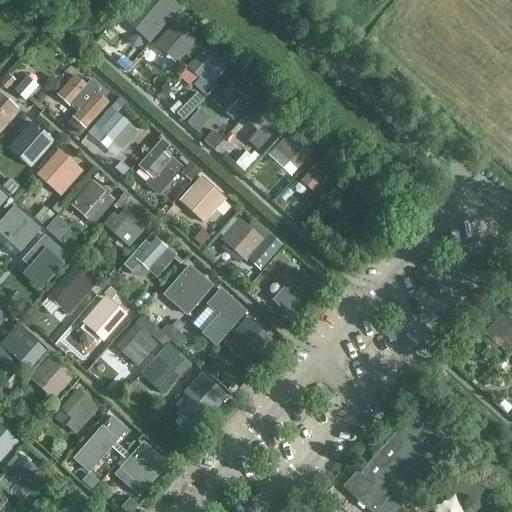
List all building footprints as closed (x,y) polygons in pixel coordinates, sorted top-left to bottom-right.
[(157,9),(146,0),(141,0),(123,20),(145,40),(159,25),(150,17),(157,9)] [(171,15),(181,4),(176,0),(157,0),(156,1),(171,15)] [(186,35),(175,25),(158,42),(169,53),(165,58),(174,66),(189,50),(181,42),(186,35)] [(230,64),(209,45),(188,69),(199,79),(194,85),(204,93),(230,64)] [(28,74),(15,88),(26,99),(39,85),(28,74)] [(86,86),(75,76),(58,95),(79,113),(72,120),(84,131),(108,104),(96,93),(100,89),(91,81),(86,86)] [(246,88),(234,77),(212,101),(232,120),(249,103),(241,95),(246,88)] [(0,88),(0,129),(21,109),(0,88)] [(275,115),(263,104),(246,122),(258,133),(248,143),(257,151),(281,126),(273,118),(275,115)] [(137,132),(111,109),(88,134),(114,158),(137,132)] [(42,137),(30,126),(13,144),(26,156),(42,137)] [(294,128),(273,151),(296,171),(316,148),(294,128)] [(169,148),(161,141),(137,168),(150,180),(148,183),(159,195),(181,171),(164,156),(169,148)] [(236,162),(245,169),(257,156),(248,148),(236,162)] [(83,172),(58,151),(36,177),(60,198),(83,172)] [(329,162),(323,157),(306,175),(317,186),(312,192),(321,200),(349,168),(336,155),(329,162)] [(180,198),(199,168),(187,161),(169,191),(180,198)] [(225,200),(201,178),(178,204),(203,225),(225,200)] [(115,201),(92,181),(70,205),(93,226),(115,201)] [(357,188),(341,206),(352,217),(347,223),(356,231),(372,212),(364,205),(369,199),(357,188)] [(113,213),(103,224),(129,247),(145,228),(124,209),(118,217),(113,213)] [(6,210),(0,217),(0,248),(1,249),(22,225),(6,210)] [(58,214),(46,227),(59,239),(72,226),(58,214)] [(238,219),(219,240),(246,264),(265,243),(238,219)] [(149,245),(145,241),(123,266),(131,273),(140,264),(156,278),(176,256),(155,238),(149,245)] [(53,252),(41,241),(34,249),(32,247),(26,254),(29,256),(18,268),(30,279),(32,277),(41,284),(64,258),(55,250),(53,252)] [(277,256),(244,291),(260,305),(276,289),(284,296),(305,273),(296,265),(292,269),(277,256)] [(77,263),(45,298),(67,318),(99,282),(77,263)] [(213,288),(188,266),(162,296),(186,318),(213,288)] [(230,305),(218,294),(211,302),(208,299),(202,306),(205,308),(194,321),(205,331),(209,327),(219,336),(236,317),(227,309),(230,305)] [(114,307),(104,297),(87,316),(98,326),(94,331),(103,340),(126,314),(116,305),(114,307)] [(511,315),(505,310),(483,333),(491,341),(497,335),(511,349),(511,348),(511,315)] [(261,332),(249,321),(233,340),(245,351),(240,357),(249,365),(265,347),(256,339),(261,332)] [(134,326),(114,349),(137,369),(158,346),(134,326)] [(35,353),(15,334),(0,351),(0,354),(19,370),(35,353)] [(181,377),(158,356),(140,376),(163,397),(181,377)] [(73,379),(49,357),(28,380),(53,402),(73,379)] [(219,401),(197,382),(176,405),(197,425),(219,401)] [(98,409),(77,390),(60,409),(73,420),(68,426),(77,433),(98,409)] [(417,408),(358,475),(387,500),(446,434),(417,408)] [(0,463),(18,443),(0,426),(0,463)] [(118,443),(101,428),(72,461),(89,476),(118,443)] [(169,466),(143,444),(119,471),(144,494),(169,466)] [(38,472),(21,456),(5,475),(16,485),(9,492),(17,501),(35,482),(32,479),(38,472)] [(434,504),(437,511),(463,511),(458,496),(434,504)]
